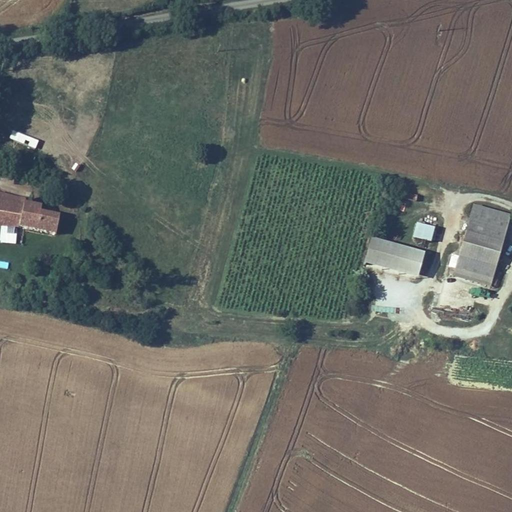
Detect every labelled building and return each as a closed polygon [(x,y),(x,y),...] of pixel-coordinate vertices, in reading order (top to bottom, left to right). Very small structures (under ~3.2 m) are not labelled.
[(35,150),(38,140),(17,132),(13,141),(35,150)] [(0,191),(0,225),(19,226),(20,224),(57,232),(61,212),(41,208),(42,203),(25,199),(25,197),(0,191)] [(415,195),(413,201),(427,204),(429,198),(415,195)] [(491,289),(511,218),(474,207),(459,260),(456,272),(454,279),(491,289)] [(430,246),(434,232),(416,227),(412,242),(430,246)] [(425,259),(374,244),(367,269),(418,284),(425,259)] [(456,272),(459,260),(452,258),(449,270),(456,272)] [(452,301),(463,303),(465,290),(454,288),(452,301)]
